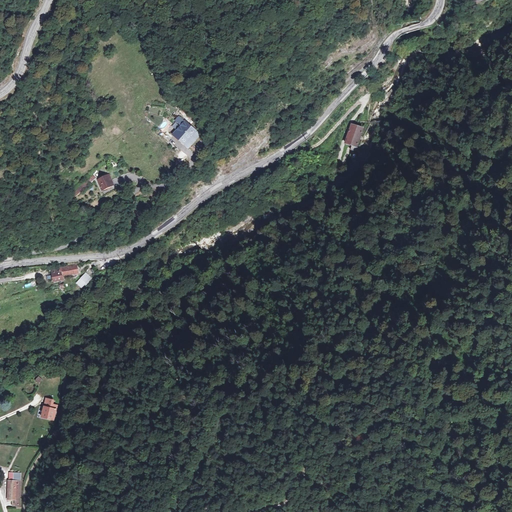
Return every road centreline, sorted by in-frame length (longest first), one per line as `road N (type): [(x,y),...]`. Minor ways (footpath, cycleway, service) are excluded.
road 1 (tertiary): [(440,0),(426,24),(393,36),(310,132),(132,248),(0,267)]
road 2 (track): [(23,511),(30,472),(60,423),(70,351),(114,326)]
